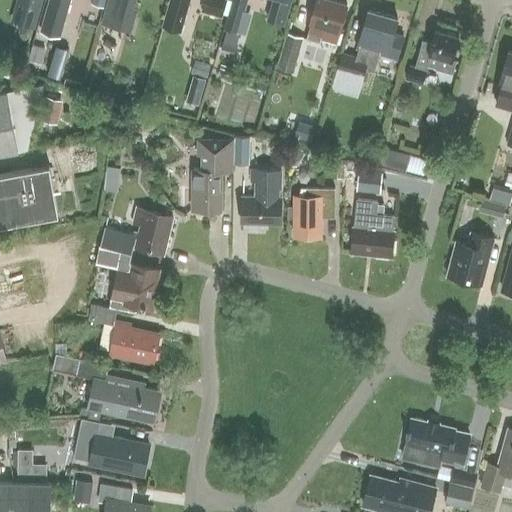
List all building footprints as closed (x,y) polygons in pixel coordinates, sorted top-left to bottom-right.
[(43,0),(17,0),(12,21),(36,27),(43,0)] [(62,38),(72,0),(49,0),(41,32),(62,38)] [(107,0),(101,22),(132,31),(138,12),(134,11),(136,0),(107,0)] [(180,31),(188,0),(168,0),(161,26),(180,31)] [(225,0),(204,0),(202,11),(221,16),(225,0)] [(238,32),(246,0),(232,0),(224,29),(238,32)] [(273,0),(268,19),(283,24),(290,0),(273,0)] [(335,43),(339,30),(346,5),(330,0),(315,0),(310,20),(312,21),(306,39),(319,43),(320,38),(335,43)] [(336,72),(362,79),(366,67),(374,70),(378,55),(396,60),(403,37),(393,34),(397,19),(368,10),(356,48),(359,49),(357,57),(342,53),(336,72)] [(459,36),(434,29),(431,42),(423,40),(416,65),(411,64),(407,76),(423,81),(428,64),(437,66),(437,68),(453,72),(457,59),(453,58),(459,36)] [(239,33),(226,30),(221,49),(234,53),(239,33)] [(292,73),(302,37),(287,33),(277,68),(292,73)] [(33,44),(28,61),(40,64),(45,48),(33,44)] [(69,49),(56,45),(47,74),(60,78),(69,49)] [(511,51),(508,51),(498,86),(501,87),(496,104),(510,109),(511,103),(511,51)] [(210,64),(195,59),(191,72),(206,76),(210,64)] [(205,78),(191,75),(184,100),(198,103),(205,78)] [(0,91),(0,153),(18,150),(17,148),(28,146),(44,82),(6,89),(7,90),(0,91)] [(62,99),(45,95),(39,118),(56,123),(62,99)] [(248,165),(249,137),(234,136),(234,165),(248,165)] [(197,155),(202,155),(201,169),(194,169),(193,191),(185,191),(185,207),(193,207),(193,209),(206,209),(205,211),(216,211),(216,209),(221,209),(221,171),(233,171),(233,137),(197,137),(197,155)] [(410,153),(383,146),(378,163),(405,170),(410,153)] [(0,225),(58,215),(49,165),(0,174),(0,225)] [(117,192),(120,168),(108,166),(105,190),(117,192)] [(254,181),(254,197),(242,196),(241,223),(244,223),(244,227),(266,227),(266,223),(280,224),(281,197),(278,197),(278,187),(281,187),(282,170),(250,169),(250,181),(254,181)] [(382,173),(359,170),(359,172),(357,185),(357,190),(380,192),(382,173)] [(511,193),(511,187),(493,182),(489,198),(509,204),(511,193)] [(335,217),(336,188),(306,187),(305,197),(295,197),(294,236),(320,237),(321,217),(335,217)] [(505,204),(482,197),(478,211),(501,218),(505,204)] [(377,202),(358,199),(352,251),(390,256),(395,215),(375,212),(377,202)] [(100,246),(130,254),(132,245),(163,253),(172,216),(138,208),(134,223),(139,224),(138,231),(135,230),(134,235),(104,228),(100,246)] [(481,284),(493,237),(470,231),(467,243),(455,240),(446,275),(481,284)] [(130,254),(100,246),(96,264),(117,269),(108,304),(135,311),(136,307),(151,311),(156,294),(154,294),(160,271),(128,263),(130,254)] [(511,253),(502,290),(511,292),(511,253)] [(106,323),(104,333),(100,348),(111,350),(110,354),(152,362),(158,334),(128,328),(129,324),(113,321),(115,309),(92,304),(89,320),(106,323)] [(80,358),(55,353),(51,368),(76,373),(80,358)] [(87,419),(98,421),(101,410),(153,421),(159,393),(141,389),(142,384),(104,376),(106,363),(81,358),(77,374),(95,377),(89,407),(90,407),(87,419)] [(88,463),(142,474),(148,444),(97,433),(99,422),(98,421),(87,419),(81,418),(72,457),(89,460),(88,463)] [(461,465),(469,433),(412,419),(403,457),(440,466),(441,460),(461,465)] [(511,487),(511,428),(509,428),(498,467),(487,464),(481,486),(499,491),(501,485),(511,487)] [(18,447),(19,470),(48,469),(47,460),(35,461),(34,446),(18,447)] [(474,486),(477,473),(454,467),(451,481),(474,486)] [(391,511),(428,511),(435,489),(401,480),(400,484),(371,476),(363,505),(391,511)] [(92,482),(76,479),(73,501),(89,503),(92,482)] [(0,511),(50,511),(51,482),(0,481),(0,511)] [(148,511),(149,506),(130,503),(132,489),(101,484),(98,501),(107,502),(105,511),(148,511)] [(468,507),(472,488),(449,484),(445,503),(468,507)]
